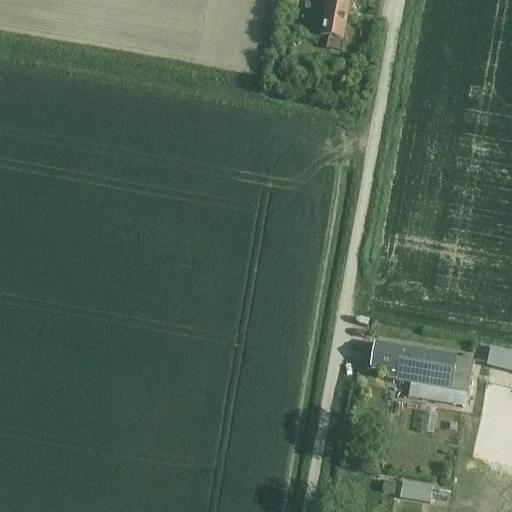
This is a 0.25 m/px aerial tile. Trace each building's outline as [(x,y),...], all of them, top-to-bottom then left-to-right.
[(312,0),(313,0),(326,3),(319,39),(328,41),(343,43),(350,0),(312,0)] [(328,41),(327,50),(341,53),(343,43),(328,41)] [(376,346),(371,369),(389,373),(387,380),(395,382),(400,382),(409,384),(406,401),(422,404),(423,398),(463,406),(471,363),(456,360),(416,353),(416,354),(376,346)] [(511,354),(491,350),(487,366),(511,371),(511,354)] [(403,483),(400,500),(430,505),(433,488),(403,483)] [(385,484),(383,494),(394,495),(395,486),(385,484)]
